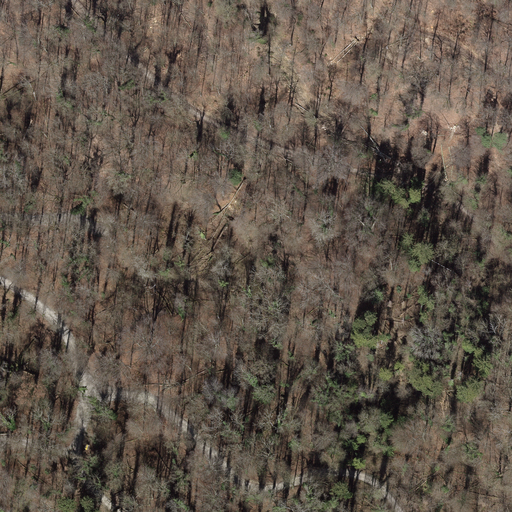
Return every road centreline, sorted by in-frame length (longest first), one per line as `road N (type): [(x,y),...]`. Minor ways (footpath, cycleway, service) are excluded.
road 1 (track): [(511,259),(470,211),(193,112),(76,0)]
road 2 (track): [(401,511),(375,481),(350,472),(261,488),(242,483),(160,402),(122,393),(96,399)]
road 3 (track): [(96,399),(63,333),(33,298),(0,280)]
road 4 (track): [(0,445),(74,456),(81,418),(96,399)]
